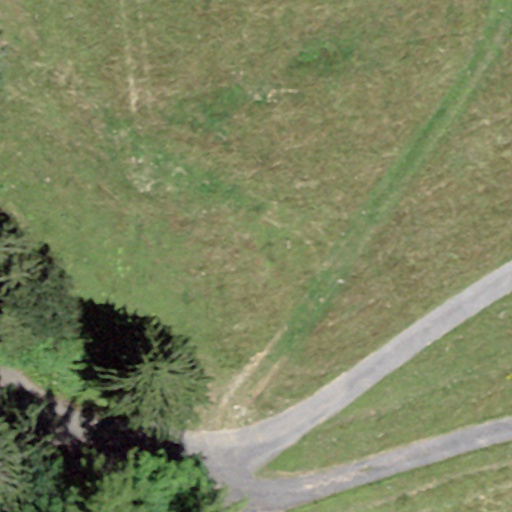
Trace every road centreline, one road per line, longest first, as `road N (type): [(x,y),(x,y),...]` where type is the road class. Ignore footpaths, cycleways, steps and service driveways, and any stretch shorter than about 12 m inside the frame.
road 1 (unclassified): [(0,403),(125,480),(204,493),(511,282)]
road 2 (track): [(204,493),(275,498),(511,427)]
